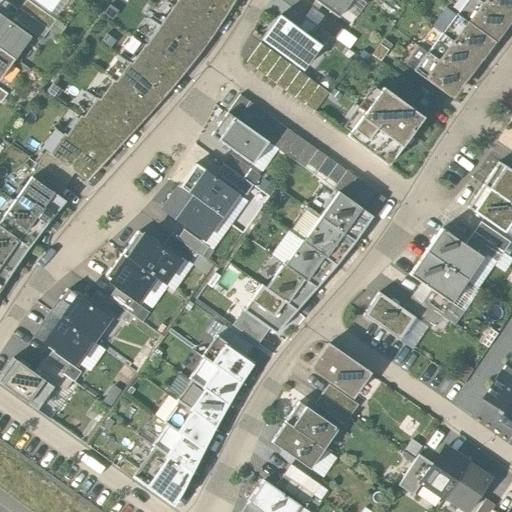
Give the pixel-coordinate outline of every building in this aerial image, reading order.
[(33,0),(47,9),(53,0),(33,0)] [(211,33),(224,14),(203,0),(177,0),(173,7),(211,33)] [(203,0),(224,14),(232,0),(203,0)] [(313,0),(338,18),(351,0),(313,0)] [(491,41),(506,23),(476,0),(467,0),(456,14),(491,41)] [(511,0),(476,0),(506,23),(511,14),(511,0)] [(198,52),(211,33),(173,7),(160,26),(198,52)] [(311,11),(305,20),(334,39),(340,30),(311,11)] [(35,37),(0,12),(0,50),(14,59),(18,62),(35,37)] [(477,60),(491,41),(456,14),(441,33),(477,60)] [(298,31),(279,17),(260,44),(301,73),(320,47),(298,31)] [(305,20),(298,31),(326,50),(334,39),(305,20)] [(182,72),(198,52),(160,26),(145,46),(182,72)] [(462,79),(477,60),(441,33),(427,53),(462,79)] [(260,44),(246,63),(314,112),(328,93),(301,73),(260,44)] [(166,90),(182,72),(145,46),(132,65),(166,90)] [(0,50),(0,78),(14,59),(0,50)] [(413,71),(449,97),(462,79),(427,53),(413,71)] [(150,108),(166,90),(132,65),(129,64),(116,83),(150,108)] [(134,126),(150,108),(116,83),(114,82),(100,102),(134,126)] [(422,118),(382,88),(346,136),(386,166),(422,118)] [(240,95),(227,113),(267,142),(337,192),(372,217),(385,199),(240,95)] [(83,119),(117,145),(134,126),(100,102),(97,100),(83,119)] [(227,113),(210,136),(251,165),(267,142),(227,113)] [(79,116),(66,136),(102,162),(117,145),(83,119),(79,116)] [(63,134),(49,155),(86,181),(102,162),(66,136),(63,134)] [(229,155),(223,164),(252,184),(257,175),(229,155)] [(511,171),(498,162),(482,185),(511,205),(511,171)] [(236,193),(195,164),(178,187),(219,216),(236,193)] [(252,184),(223,164),(216,174),(245,194),(252,184)] [(38,167),(31,176),(58,196),(65,187),(38,167)] [(46,226),(64,201),(58,196),(31,176),(13,201),(46,226)] [(511,205),(482,185),(467,207),(503,233),(511,219),(511,205)] [(178,187),(162,210),(203,239),(219,216),(178,187)] [(354,242),(372,217),(337,192),(319,217),(354,242)] [(0,227),(29,248),(46,226),(13,201),(0,218),(0,227)] [(335,265),(354,242),(319,217),(302,242),(335,265)] [(0,264),(11,272),(29,248),(0,227),(0,264)] [(482,257),(440,229),(424,252),(466,280),(482,257)] [(179,261),(138,232),(122,255),(157,280),(162,284),(179,261)] [(183,232),(178,240),(200,256),(206,247),(183,232)] [(200,256),(178,240),(171,236),(165,245),(204,274),(211,265),(200,256)] [(316,288),(335,265),(302,242),(300,241),(283,265),(316,288)] [(424,252),(408,275),(450,303),(466,280),(424,252)] [(122,255),(106,277),(138,301),(143,293),(150,292),(157,280),(122,255)] [(0,289),(11,272),(0,264),(0,289)] [(296,311),(316,288),(283,265),(281,264),(264,288),(296,311)] [(242,310),(274,334),(296,311),(264,288),(260,286),(242,310)] [(109,318),(67,290),(51,313),(92,342),(109,318)] [(115,290),(108,299),(125,311),(142,323),(148,314),(115,290)] [(125,311),(108,299),(97,291),(91,301),(119,320),(125,311)] [(377,292),(361,315),(398,341),(414,318),(377,292)] [(51,313),(35,336),(76,365),(92,342),(51,313)] [(239,384),(253,362),(216,335),(200,357),(202,358),(239,384)] [(326,344),(310,368),(351,396),(368,373),(326,344)] [(511,351),(498,372),(511,380),(511,351)] [(81,373),(52,353),(46,362),(71,380),(74,382),(81,373)] [(53,388),(12,358),(0,374),(0,383),(37,410),(53,388)] [(226,405),(239,384),(202,358),(188,378),(190,380),(226,405)] [(71,380),(46,362),(43,360),(36,370),(64,390),(71,380)] [(511,380),(498,372),(480,397),(511,418),(511,380)] [(214,428),(226,405),(190,380),(175,400),(178,402),(214,428)] [(166,425),(202,450),(214,428),(178,402),(163,423),(166,425)] [(337,429),(298,402),(284,422),(323,449),(337,429)] [(284,422),(270,442),(309,469),(323,449),(284,422)] [(155,447),(190,473),(202,450),(166,425),(151,445),(155,447)] [(190,473),(155,447),(137,472),(177,500),(190,473)] [(468,464),(443,448),(420,482),(445,498),(468,464)] [(465,511),(467,511),(490,479),(468,464),(445,498),(465,511)] [(263,480),(247,504),(258,511),(294,511),(299,506),(263,480)] [(484,511),(491,503),(479,496),(468,511),(484,511)]
